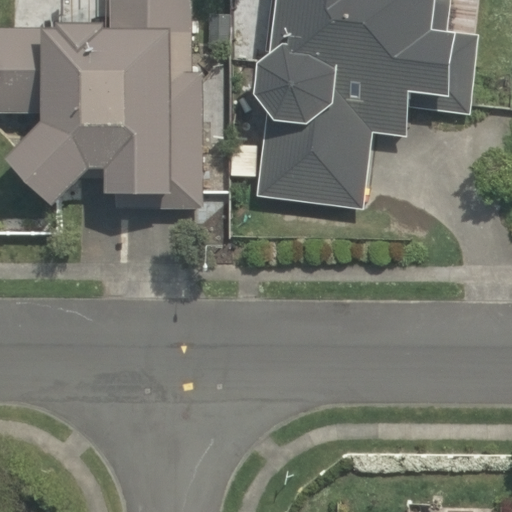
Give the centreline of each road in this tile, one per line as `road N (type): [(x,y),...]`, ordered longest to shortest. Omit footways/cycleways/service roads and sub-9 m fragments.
road 1 (residential): [(177,345),(511,348)]
road 2 (residential): [(0,347),(177,345)]
road 3 (residential): [(177,345),(176,511)]
